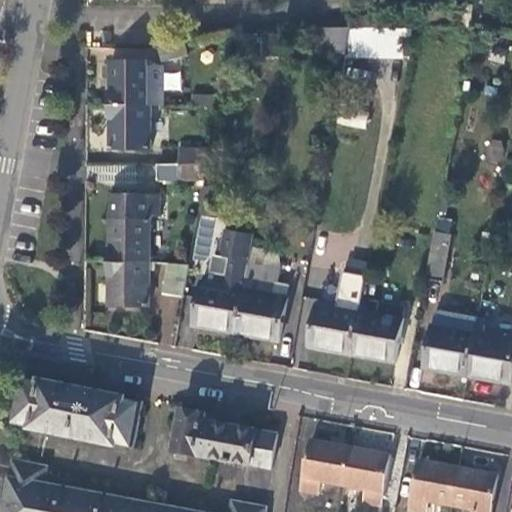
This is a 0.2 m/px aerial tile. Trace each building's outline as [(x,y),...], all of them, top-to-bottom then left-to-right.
[(346,55),(404,60),(406,30),(349,25),(346,55)] [(341,51),(346,26),(322,27),(319,47),(341,51)] [(186,53),(182,39),(157,44),(160,59),(186,53)] [(108,59),(107,102),(153,103),(153,95),(147,95),(147,62),(147,60),(108,59)] [(159,62),(147,62),(147,95),(153,95),(153,103),(159,103),(159,62)] [(180,73),(164,72),(164,90),(180,90),(180,73)] [(189,94),(189,104),(214,104),(216,94),(189,94)] [(153,110),(153,103),(107,102),(107,145),(147,146),(148,110),(153,110)] [(337,125),(365,128),(367,110),(339,107),(337,125)] [(486,161),(501,163),(503,141),(488,140),(486,161)] [(176,146),(176,161),(203,161),(206,147),(176,146)] [(175,178),(200,178),(203,161),(176,161),(175,178)] [(133,162),(95,167),(97,186),(135,181),(133,162)] [(107,192),(107,216),(146,217),(150,213),(156,213),(157,193),(107,192)] [(107,216),(106,260),(151,261),(151,253),(146,253),(146,217),(107,216)] [(220,226),(214,253),(245,258),(246,254),(247,247),(250,231),(220,226)] [(447,238),(448,234),(431,230),(423,275),(439,279),(439,277),(447,238)] [(459,241),(447,238),(439,277),(452,279),(459,241)] [(201,274),(200,280),(214,282),(218,258),(244,262),(245,258),(214,253),(207,259),(205,270),(201,274)] [(253,256),(246,254),(245,258),(244,262),(232,331),(274,339),(282,295),(270,293),(275,268),(251,264),(253,256)] [(190,324),(232,331),(244,262),(218,258),(214,282),(200,280),(198,279),(190,324)] [(466,288),(480,291),(484,270),(485,262),(471,259),(466,288)] [(151,268),(151,261),(106,260),(106,303),(146,303),(146,268),(151,268)] [(160,292),(178,295),(184,262),(165,262),(160,292)] [(305,344),(349,352),(364,272),(344,268),(338,304),(314,300),(305,344)] [(374,305),(371,300),(359,298),(364,272),(349,352),(391,360),(399,316),(374,311),(374,305)] [(402,306),(417,310),(422,283),(407,280),(402,306)] [(488,300),(479,298),(476,314),(485,316),(485,313),(488,300)] [(488,299),(488,300),(485,313),(500,317),(503,302),(488,299)] [(399,316),(402,306),(371,300),(374,305),(374,311),(399,316)] [(434,316),(433,321),(447,324),(448,318),(434,316)] [(421,365),(465,373),(474,323),(466,322),(465,327),(447,324),(433,321),(430,321),(421,365)] [(482,325),(474,323),(465,373),(508,381),(511,356),(511,335),(481,330),(482,325)] [(139,399),(18,375),(8,422),(130,445),(139,399)] [(170,448),(267,466),(274,433),(212,421),(201,419),(202,415),(202,411),(177,407),(170,448)] [(316,480),(339,484),(346,446),(308,438),(299,489),(314,492),(316,480)] [(386,453),(346,446),(339,484),(362,488),(360,500),(376,504),(386,453)] [(422,511),(425,499),(448,504),(455,466),(416,458),(406,509),(421,511),(422,511)] [(226,511),(194,511),(192,511),(152,504),(39,482),(42,465),(9,459),(5,479),(0,506),(0,511),(259,511),(261,504),(229,500),(226,511)] [(486,511),(494,473),(455,466),(448,504),(469,508),(468,511),(486,511)] [(162,492),(154,491),(152,500),(160,501),(162,492)]
